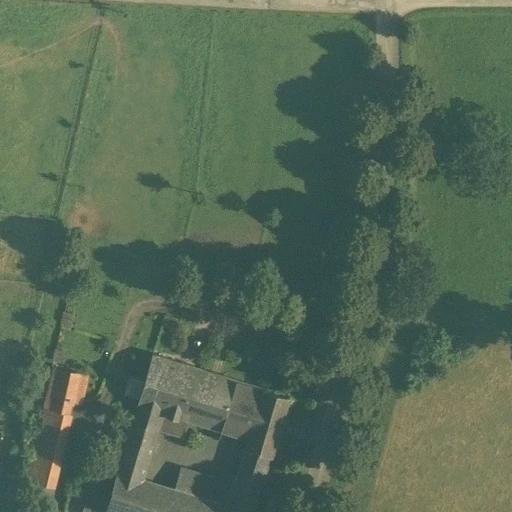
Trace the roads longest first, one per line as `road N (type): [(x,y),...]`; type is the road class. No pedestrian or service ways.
road 1 (tertiary): [(389,11),(374,283),(310,511)]
road 2 (unclassified): [(389,11),(511,4)]
